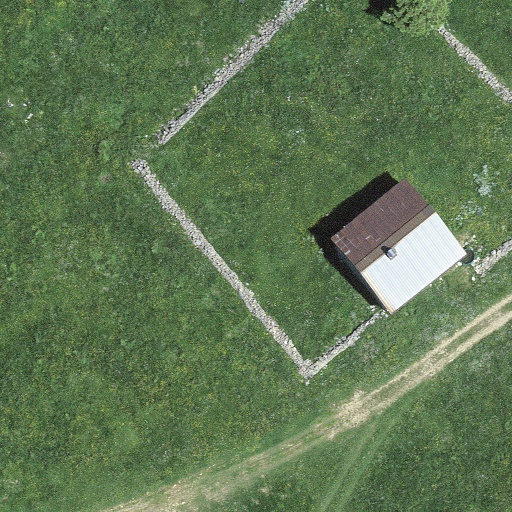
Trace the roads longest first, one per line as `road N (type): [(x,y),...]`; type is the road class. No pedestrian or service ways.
road 1 (track): [(418,375),(124,511)]
road 2 (track): [(330,511),(418,375),(511,306)]
